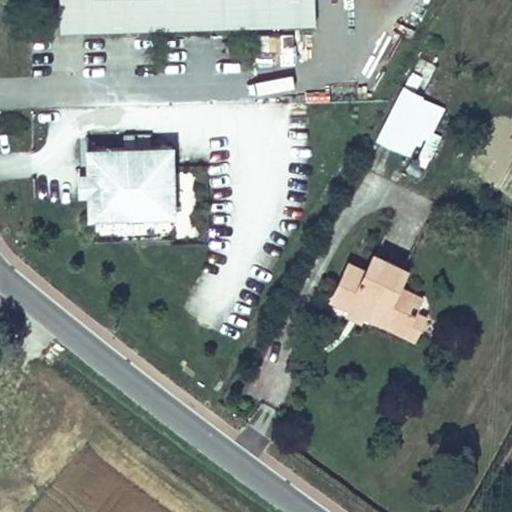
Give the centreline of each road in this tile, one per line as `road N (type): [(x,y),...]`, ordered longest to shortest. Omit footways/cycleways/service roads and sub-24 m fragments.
road 1 (unclassified): [(306,511),(0,274)]
road 2 (unknown): [(0,100),(338,85)]
